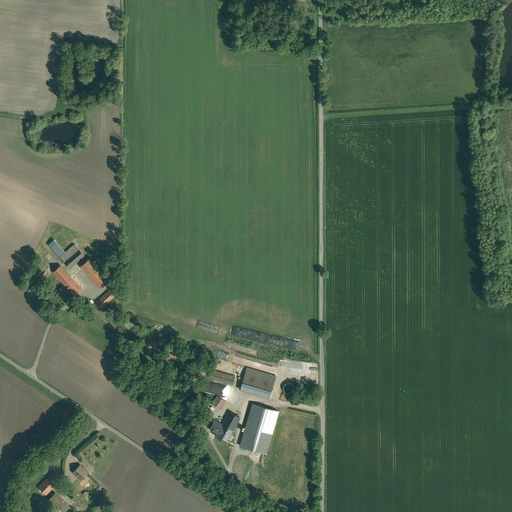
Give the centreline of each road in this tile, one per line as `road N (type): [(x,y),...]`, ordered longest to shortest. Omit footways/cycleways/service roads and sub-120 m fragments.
road 1 (track): [(321,511),(323,0)]
road 2 (unclassified): [(0,356),(235,511)]
